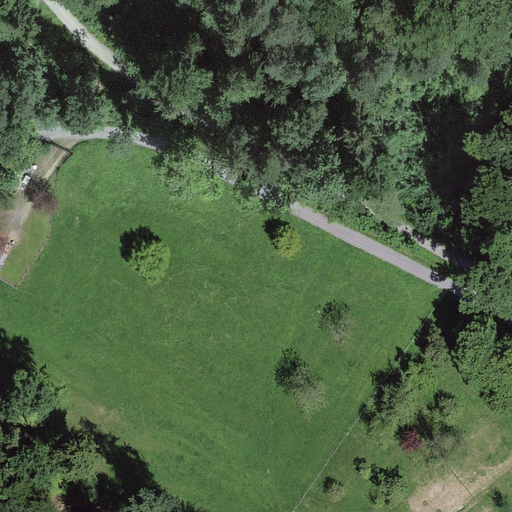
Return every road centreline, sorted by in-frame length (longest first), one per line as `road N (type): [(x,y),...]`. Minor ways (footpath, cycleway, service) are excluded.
road 1 (track): [(511,324),(192,150),(122,131),(0,141)]
road 2 (track): [(511,290),(83,38),(51,0)]
